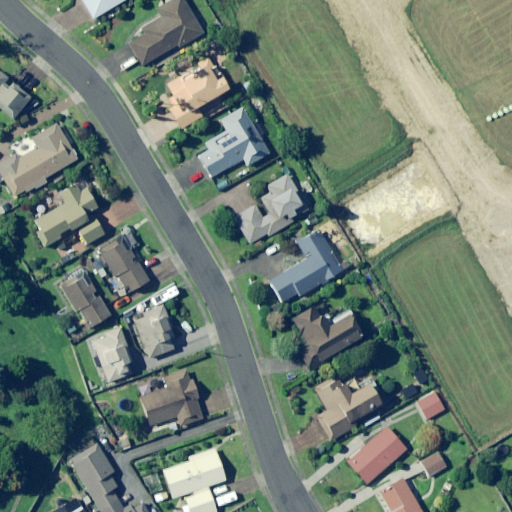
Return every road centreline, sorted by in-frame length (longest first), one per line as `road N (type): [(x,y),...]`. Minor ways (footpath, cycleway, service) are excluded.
road 1 (residential): [(2,0),(120,129),(213,300),(303,511)]
road 2 (unknown): [(511,241),(360,0)]
